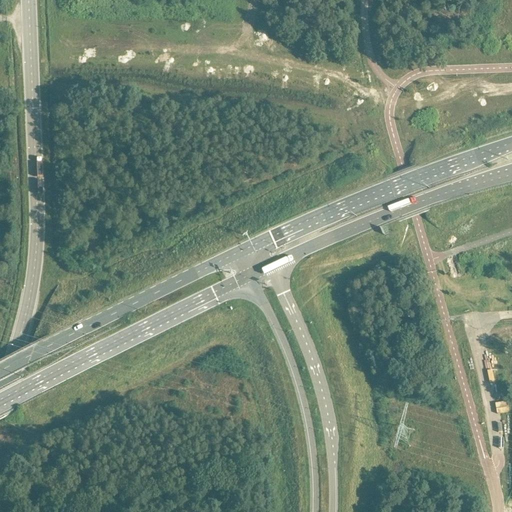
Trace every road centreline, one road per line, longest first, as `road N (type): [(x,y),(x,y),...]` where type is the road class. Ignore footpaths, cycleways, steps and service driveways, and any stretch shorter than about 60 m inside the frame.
road 1 (unclassified): [(0,392),(23,327),(36,244),(28,0)]
road 2 (primary): [(511,144),(247,246)]
road 3 (primary): [(0,403),(249,275)]
road 4 (primary): [(247,246),(0,371)]
road 5 (primary): [(271,265),(511,175)]
road 6 (unclassified): [(331,511),(323,397),(271,265)]
road 7 (unclassified): [(249,275),(300,388),(315,511)]
road 8 (unclassified): [(498,511),(488,473),(498,456),(472,323)]
